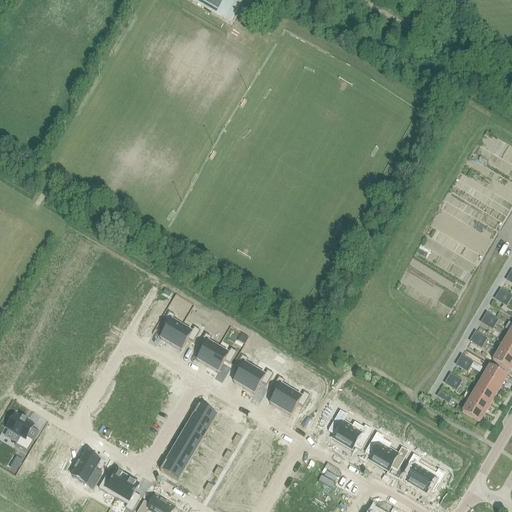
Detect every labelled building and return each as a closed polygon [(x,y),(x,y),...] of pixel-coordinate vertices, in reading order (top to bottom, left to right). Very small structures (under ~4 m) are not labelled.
[(244,0),(190,0),(210,12),(217,0),(237,12),(244,0)] [(126,278),(114,297),(129,306),(133,298),(134,299),(135,298),(134,297),(136,294),(137,295),(137,294),(136,293),(141,286),(135,282),(138,276),(125,269),(122,275),(126,278)] [(98,304),(88,319),(106,329),(108,325),(115,330),(121,319),(114,315),(115,314),(98,304)] [(167,329),(160,341),(170,347),(181,328),(171,322),(175,317),(169,314),(162,326),(167,329)] [(181,328),(170,347),(180,353),(188,341),(193,344),(200,332),(194,329),(191,334),(181,328)] [(78,332),(73,339),(79,343),(74,352),(94,364),(100,354),(94,350),(97,343),(78,332)] [(203,350),(196,362),(207,368),(218,350),(208,344),(211,339),(205,335),(198,347),(203,350)] [(511,348),(511,336),(508,335),(503,344),(511,348)] [(511,361),(511,348),(503,344),(498,353),(511,361)] [(218,350),(207,368),(217,375),(224,363),(229,366),(236,354),(230,350),(227,356),(218,350)] [(62,357),(58,365),(78,376),(82,370),(88,374),(94,364),(74,352),(68,361),(62,357)] [(510,372),(511,368),(511,361),(498,353),(492,362),(510,372)] [(240,372),(233,384),(243,390),(254,372),(245,366),(248,361),(242,357),(235,369),(240,372)] [(501,387),(506,378),(489,367),(483,377),(501,387)] [(58,371),(54,378),(60,382),(55,391),(72,401),(78,392),(74,389),(78,383),(58,371)] [(254,372),(243,390),(254,396),(261,384),(266,387),(273,376),(267,372),(264,377),(254,372)] [(495,396),(501,387),(483,377),(478,386),(495,396)] [(277,394),(269,406),(280,412),(291,393),(281,388),(284,382),(278,379),(271,391),(277,394)] [(490,405),(495,396),(478,386),(473,395),(490,405)] [(43,396),(38,405),(58,416),(62,409),(66,411),(72,401),(55,391),(50,400),(43,396)] [(291,393),(280,412),(290,418),(297,406),(302,409),(310,397),(304,394),(300,399),(291,393)] [(485,414),(490,405),(473,395),(467,404),(485,414)] [(479,424),(485,414),(467,404),(462,413),(479,424)] [(198,407),(193,416),(194,416),(211,426),(216,417),(198,407)] [(340,413),(328,432),(334,436),(332,440),(342,446),(352,429),(351,428),(343,423),(347,417),(340,413)] [(22,418),(21,420),(14,416),(6,430),(20,438),(14,446),(27,454),(33,442),(27,438),(33,427),(27,423),(27,422),(27,421),(27,422),(22,419),(22,418)] [(194,416),(189,424),(207,434),(211,426),(194,416)] [(189,424),(184,432),(202,442),(207,434),(189,424)] [(352,429),(342,446),(351,452),(354,448),(360,451),(372,432),(364,428),(363,430),(354,424),(351,428),(352,429)] [(184,432),(180,440),(197,450),(202,442),(184,432)] [(48,434),(36,455),(50,464),(53,461),(61,466),(67,455),(66,454),(66,455),(62,453),(62,452),(59,450),(63,443),(48,434)] [(376,435),(365,454),(371,458),(368,462),(378,468),(389,450),(389,451),(392,446),(382,441),(383,439),(376,435)] [(180,440),(175,448),(192,458),(197,450),(180,440)] [(262,444),(256,454),(273,464),(278,454),(262,444)] [(175,448),(170,456),(187,466),(192,458),(175,448)] [(389,450),(378,468),(388,474),(390,470),(397,473),(408,454),(401,450),(397,456),(389,451),(389,450)] [(256,454),(251,463),(267,473),(273,464),(256,454)] [(76,471),(72,478),(93,490),(101,476),(94,472),(99,464),(85,456),(80,464),(78,463),(74,470),(76,471)] [(166,464),(165,464),(183,474),(187,466),(170,456),(166,464)] [(413,457),(401,476),(408,480),(405,484),(415,490),(427,470),(418,465),(420,461),(413,457)] [(165,463),(160,472),(178,483),(183,474),(165,464),(166,464),(165,463)] [(251,463),(245,472),(262,482),(267,473),(251,463)] [(427,470),(415,490),(425,495),(427,491),(433,495),(445,476),(438,471),(435,475),(427,470)] [(245,472),(240,482),(256,491),(262,482),(245,472)] [(116,500),(127,481),(116,474),(111,484),(105,480),(99,490),(116,500)] [(129,511),(132,511),(139,500),(133,497),(139,487),(127,481),(116,500),(126,507),(125,509),(129,511)] [(240,482),(234,491),(250,501),(256,491),(240,482)] [(234,491),(229,500),(245,510),(250,501),(234,491)] [(143,502),(137,511),(147,511),(172,511),(175,509),(155,497),(150,506),(143,502)] [(229,500),(223,510),(226,511),(243,511),(245,510),(229,500)]
